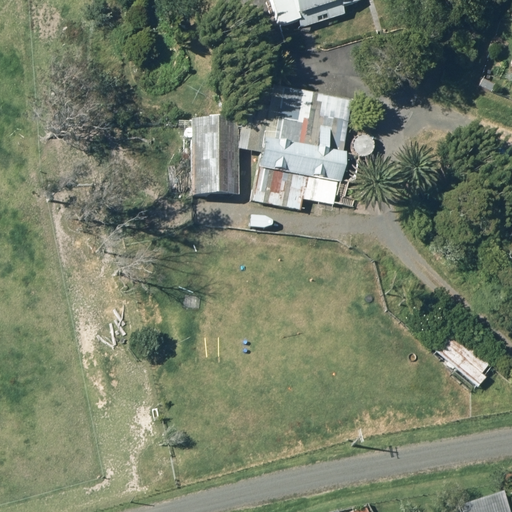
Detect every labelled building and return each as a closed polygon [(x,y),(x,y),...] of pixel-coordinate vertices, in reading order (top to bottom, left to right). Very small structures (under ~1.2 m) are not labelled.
[(228,0),(242,41),(346,5),(343,0),(228,0)] [(243,86),(229,179),(336,195),(349,102),(243,86)] [(213,195),(212,122),(161,123),(162,195),(213,195)] [(485,376),(498,362),(454,321),(428,350),(476,394),(489,380),(485,376)] [(499,511),(494,493),(455,505),(457,511),(499,511)]
